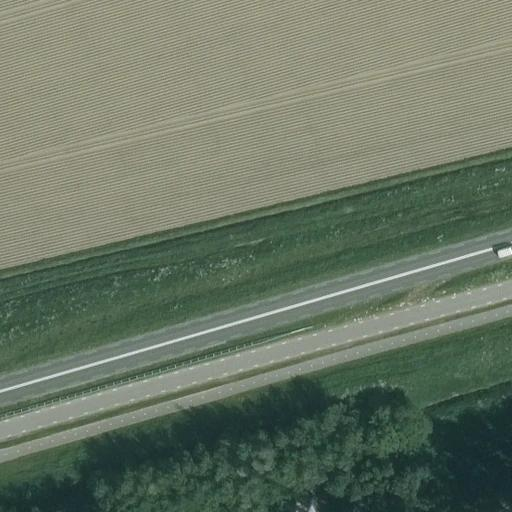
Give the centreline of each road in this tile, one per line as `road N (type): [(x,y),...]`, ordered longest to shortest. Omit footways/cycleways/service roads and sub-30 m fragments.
road 1 (primary): [(511,244),(0,391)]
road 2 (unclassified): [(0,432),(511,289)]
